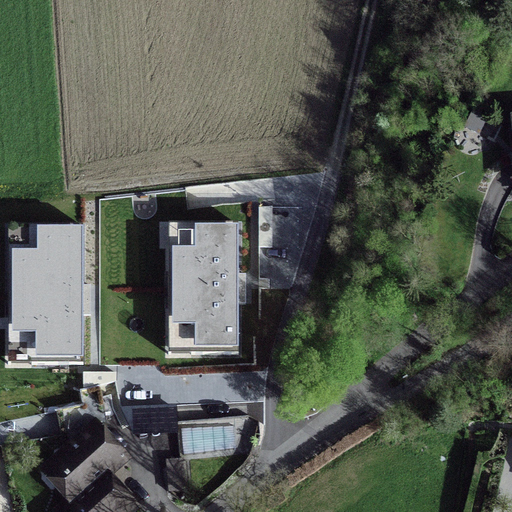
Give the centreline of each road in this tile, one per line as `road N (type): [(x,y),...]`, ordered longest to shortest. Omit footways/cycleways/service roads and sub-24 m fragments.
road 1 (residential): [(334,164),(274,386),(282,464)]
road 2 (residential): [(511,267),(377,374),(353,414)]
road 3 (residential): [(353,414),(511,318)]
road 4 (track): [(371,0),(334,164)]
